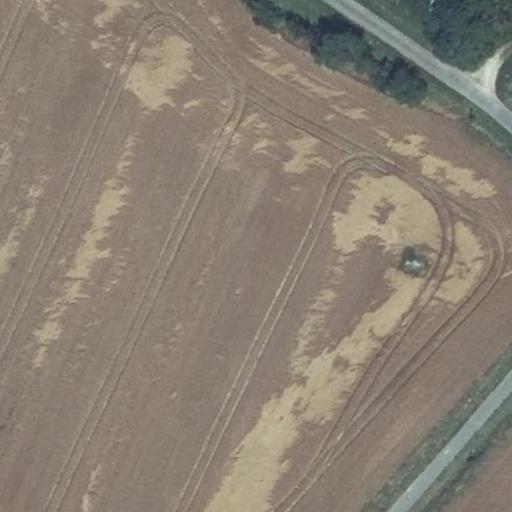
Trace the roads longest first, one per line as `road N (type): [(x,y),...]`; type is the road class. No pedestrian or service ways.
road 1 (unclassified): [(511,122),(342,0)]
road 2 (unclassified): [(396,511),(511,379)]
